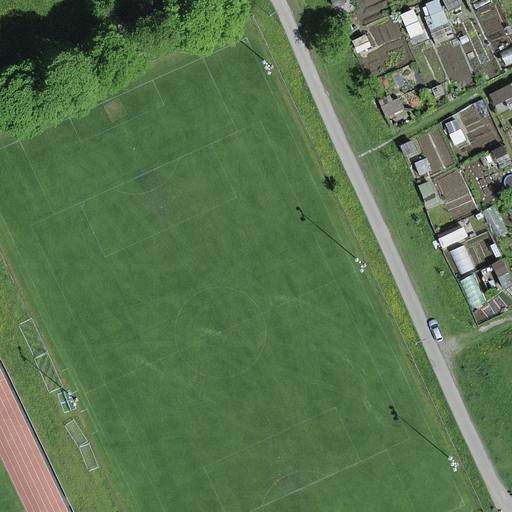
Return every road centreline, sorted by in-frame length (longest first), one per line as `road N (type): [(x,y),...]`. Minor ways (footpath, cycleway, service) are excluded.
road 1 (track): [(278,0),(499,502)]
road 2 (track): [(181,0),(0,87)]
